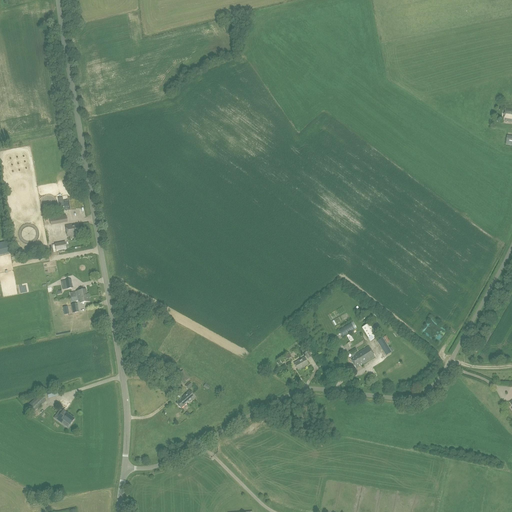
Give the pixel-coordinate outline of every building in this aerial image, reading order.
[(66,226),(67,237),(73,236),(73,235),(80,234),(79,225),(72,226),(72,225),(66,226)] [(56,251),(66,249),(65,243),(55,245),(56,251)] [(71,280),(61,282),(63,290),(73,288),(71,280)] [(86,290),(77,292),(78,298),(79,298),(80,304),(90,302),(89,297),(87,298),(86,290)] [(369,324),(362,328),(370,342),(377,337),(369,324)] [(354,325),(340,333),(342,337),(356,329),(354,325)] [(392,353),(383,338),(377,341),(386,356),(392,353)] [(327,345),(322,350),(326,355),(331,351),(327,345)] [(376,359),(375,357),(369,347),(350,358),(356,369),(367,362),(368,364),(376,359)] [(298,370),(308,365),(304,358),(294,363),(298,370)] [(149,372),(154,375),(158,372),(157,371),(161,367),(158,365),(154,369),(154,368),(149,372)] [(190,379),(183,371),(177,376),(184,384),(190,379)] [(190,403),(196,397),(190,391),(184,396),(185,396),(189,402),(190,403)] [(40,395),(27,407),(33,414),(46,402),(40,395)] [(181,409),(189,402),(185,396),(176,404),(181,409)] [(60,405),(69,408),(71,402),(62,399),(60,405)] [(75,420),(64,412),(64,411),(57,420),(62,423),(64,421),(70,425),(75,420)]
